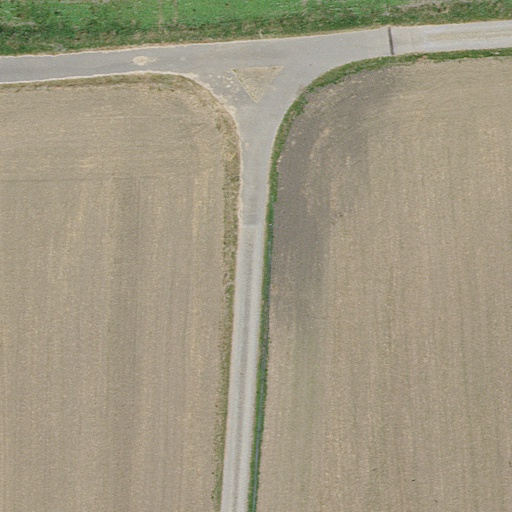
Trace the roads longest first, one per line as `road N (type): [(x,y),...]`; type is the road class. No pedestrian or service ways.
road 1 (track): [(0,75),(511,40)]
road 2 (track): [(223,511),(250,58)]
